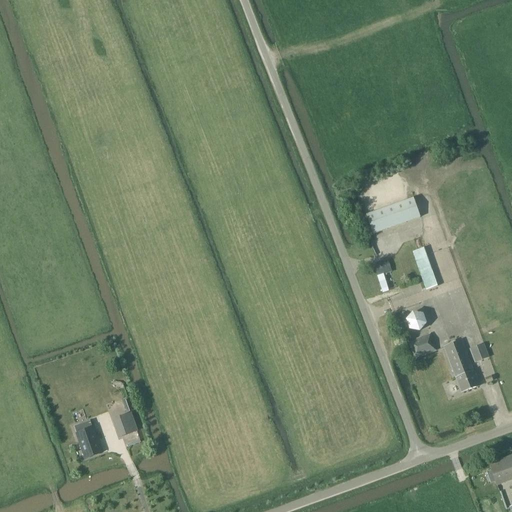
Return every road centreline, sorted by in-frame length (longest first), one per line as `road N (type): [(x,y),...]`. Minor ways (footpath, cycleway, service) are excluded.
road 1 (unclassified): [(423,459),(245,0)]
road 2 (unclassified): [(279,511),(423,459)]
